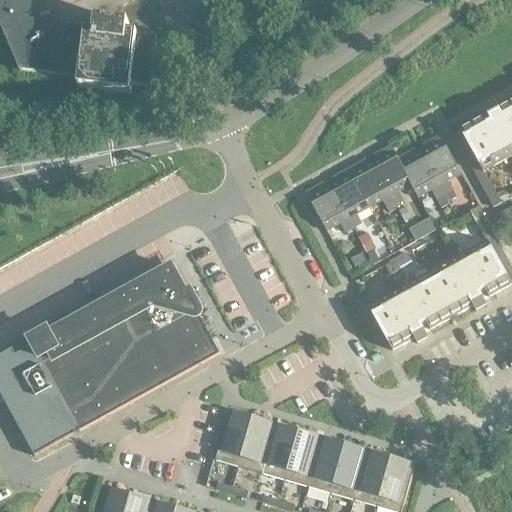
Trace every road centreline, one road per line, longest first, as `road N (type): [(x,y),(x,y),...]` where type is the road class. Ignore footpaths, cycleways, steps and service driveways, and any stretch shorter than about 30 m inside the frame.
road 1 (residential): [(317,319),(20,477),(0,435)]
road 2 (residential): [(0,310),(189,208),(250,190)]
road 3 (residential): [(317,319),(380,406),(402,405),(511,346)]
road 4 (tertiary): [(230,129),(424,0)]
road 5 (tertiary): [(61,159),(230,129)]
road 6 (residential): [(317,319),(250,190)]
road 7 (residential): [(230,129),(168,0)]
